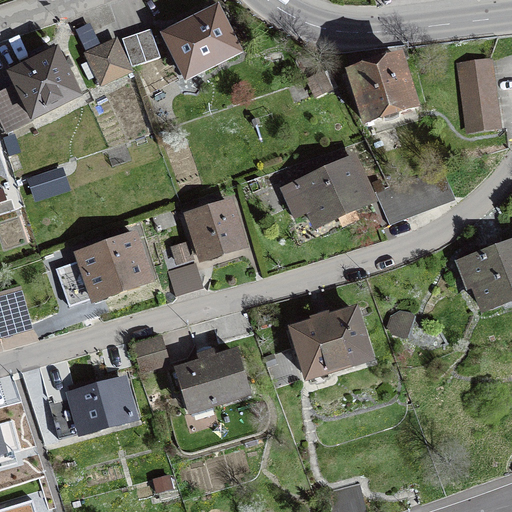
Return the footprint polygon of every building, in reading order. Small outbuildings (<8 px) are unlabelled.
[(217,11),(165,36),(184,76),(202,67),(204,71),(238,53),(217,11)] [(131,68),(160,58),(150,30),(122,39),(131,68)] [(87,55),(101,84),(130,71),(116,42),(87,55)] [(11,75),(15,84),(28,110),(32,119),(78,97),(65,70),(71,67),(67,59),(61,63),(56,52),(11,75)] [(350,75),(365,123),(415,108),(400,60),(383,65),(382,61),(366,66),(367,70),(350,75)] [(490,61),(459,65),(468,131),(499,127),(490,61)] [(309,84),(319,101),(337,91),(327,74),(309,84)] [(0,118),(3,123),(28,110),(15,84),(0,92),(0,118)] [(372,201),(353,160),(283,191),(295,218),(310,211),(317,226),(372,201)] [(61,171),(31,181),(37,199),(67,189),(61,171)] [(390,187),(389,187),(405,218),(405,216),(423,211),(422,209),(454,198),(443,171),(390,187)] [(390,223),(405,218),(389,187),(375,193),(388,223),(390,223)] [(188,217),(202,259),(243,246),(230,204),(188,217)] [(73,255),(92,308),(155,285),(137,233),(73,255)] [(511,245),(461,265),(469,286),(474,284),(484,309),(511,298),(511,245)] [(203,290),(196,263),(168,271),(176,298),(203,290)] [(0,299),(0,313),(8,341),(36,332),(24,292),(0,299)] [(369,360),(354,311),(329,319),(328,315),(312,320),(313,324),(293,330),(308,378),(369,360)] [(404,338),(412,316),(400,312),(392,316),(390,326),(393,334),(404,338)] [(167,365),(159,338),(133,346),(141,372),(167,365)] [(212,353),(199,357),(201,363),(178,370),(190,412),(215,404),(214,401),(246,392),(234,353),(214,359),(212,353)] [(81,433),(134,419),(124,381),(68,396),(81,433)] [(172,478),(131,489),(136,506),(175,496),(172,478)] [(359,483),(327,491),(331,511),(360,511),(366,511),(359,483)] [(36,511),(33,500),(0,510),(0,511),(36,511)]
